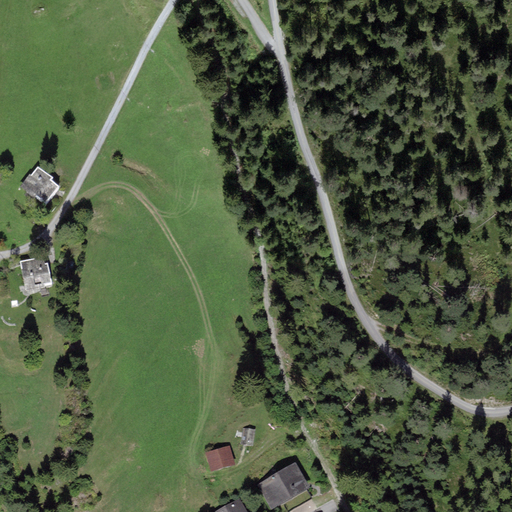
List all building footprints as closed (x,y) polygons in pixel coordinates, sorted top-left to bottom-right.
[(37,169),(22,188),(44,205),(59,185),(37,169)] [(49,259),(17,267),(24,294),(56,285),(49,259)] [(255,432),(243,430),(241,447),(253,448),(255,432)] [(231,450),(206,455),(210,474),(235,468),(231,450)] [(295,464),(256,487),(269,511),(272,511),(309,490),(295,464)] [(246,511),(240,500),(216,511),(246,511)]
